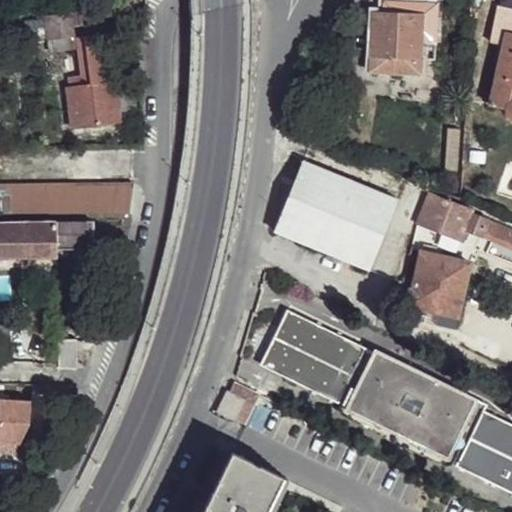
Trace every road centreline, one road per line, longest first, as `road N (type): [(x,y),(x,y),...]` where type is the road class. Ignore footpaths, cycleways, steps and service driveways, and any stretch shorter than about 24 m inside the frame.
road 1 (residential): [(144,511),(189,426),(249,249),(292,0)]
road 2 (secondary): [(206,0),(196,156),(180,251),(139,392),(78,511)]
road 3 (secondary): [(109,511),(158,419),(194,323),(218,213),(233,0)]
road 4 (residential): [(182,0),(164,26),(160,192),(109,381)]
road 5 (unknown): [(249,249),(401,346),(455,371),(511,382)]
road 6 (residential): [(109,381),(43,511)]
